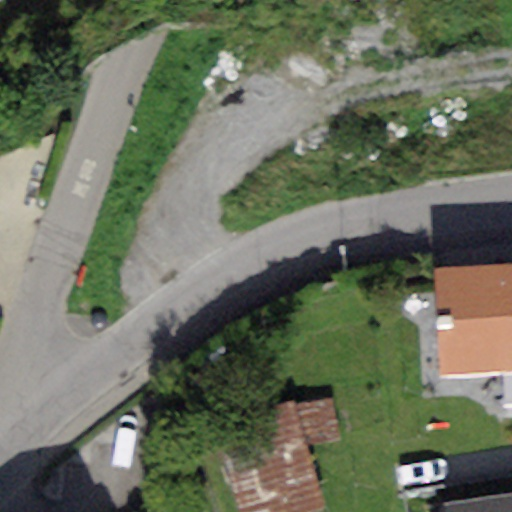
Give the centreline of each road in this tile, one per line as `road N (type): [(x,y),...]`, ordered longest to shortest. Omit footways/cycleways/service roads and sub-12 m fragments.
road 1 (residential): [(511,200),(378,213),(293,244),(221,288),(5,450)]
road 2 (unclassified): [(5,450),(144,0)]
